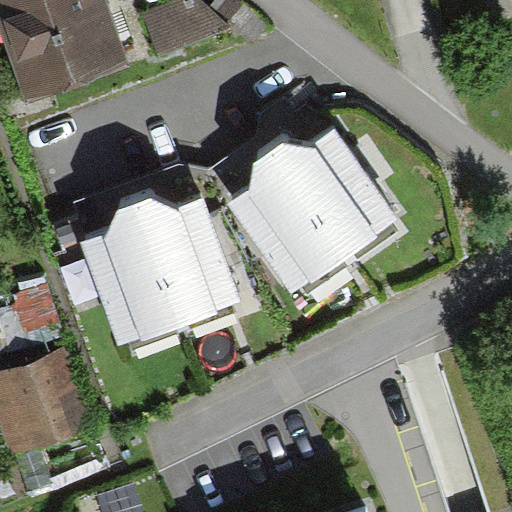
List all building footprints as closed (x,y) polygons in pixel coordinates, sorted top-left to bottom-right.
[(0,0),(0,42),(25,105),(135,61),(110,0),(0,0)] [(190,0),(188,0),(144,14),(161,67),(238,42),(190,0)] [(287,139),(272,152),(348,257),(399,223),(335,126),(314,142),(287,139)] [(348,257),(272,152),(254,163),(250,192),(229,204),(293,294),(348,257)] [(153,199),(136,204),(182,328),(243,305),(201,194),(179,202),(153,199)] [(182,328),(136,204),(119,210),(105,235),(80,242),(120,348),(182,328)] [(76,445),(45,356),(0,371),(0,425),(14,466),(76,445)] [(370,511),(367,501),(333,511),(370,511)]
